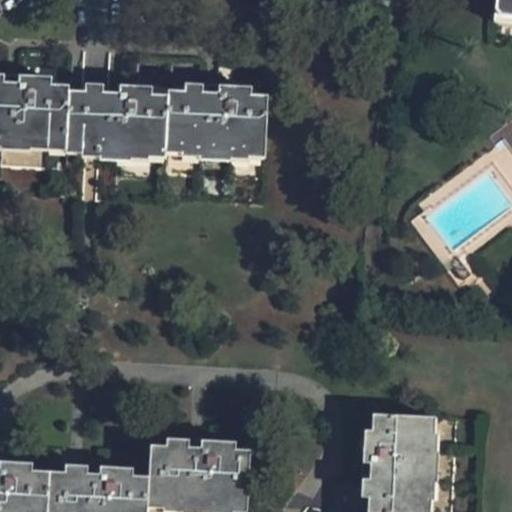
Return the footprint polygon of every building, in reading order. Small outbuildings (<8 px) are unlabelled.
[(504,14),(511,15),(511,0),(498,0),(498,9),(504,14)] [(511,15),(504,14),(498,9),(496,20),(511,21),(511,15)] [(38,146),(89,148),(89,153),(97,153),(108,153),(108,156),(139,158),(139,155),(158,156),(158,152),(172,153),(173,149),(189,150),(188,154),(207,154),(207,157),(238,159),(238,156),(257,157),(257,154),(273,155),(277,93),(260,92),(260,85),(227,83),(226,90),(210,89),(211,82),(192,81),(191,88),(177,87),(176,91),(160,90),(160,85),(127,83),(127,89),(112,88),(112,83),(99,82),(93,82),(93,87),(78,86),(78,81),(74,81),(60,80),(61,73),(28,72),(28,78),(14,78),(14,71),(0,70),(0,142),(11,144),(11,146),(38,148),(38,146)] [(408,511),(409,478),(416,478),(417,447),(411,446),(413,411),(360,408),(359,444),(351,443),(351,458),(358,458),(356,511),(408,511)] [(0,467),(0,511),(145,511),(147,497),(179,499),(179,505),(211,506),(212,500),(244,502),(247,448),(216,446),(216,439),(202,438),(201,446),(151,443),(148,475),(116,473),(116,466),(100,465),(100,472),(75,471),(17,469),(17,462),(0,460),(0,468),(0,467)]
